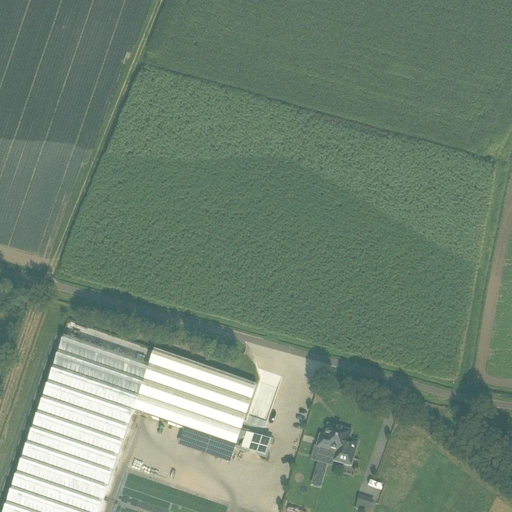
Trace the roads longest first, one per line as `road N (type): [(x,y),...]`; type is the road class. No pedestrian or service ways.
road 1 (unclassified): [(511,399),(440,392),(0,271)]
road 2 (track): [(164,0),(0,417)]
